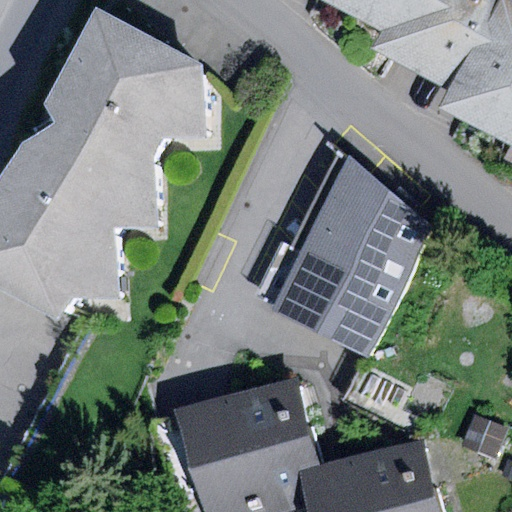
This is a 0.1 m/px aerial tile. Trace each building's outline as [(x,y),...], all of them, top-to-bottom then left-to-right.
[(312,0),(401,47),(425,0),(312,0)] [(511,0),(425,0),(401,47),(393,61),(454,93),(444,110),(511,145),(511,0)] [(203,68),(98,9),(45,103),(54,124),(23,143),(0,185),(0,287),(62,321),(75,299),(125,301),(116,232),(159,229),(154,157),(166,139),(206,140),(203,68)] [(427,224),(348,159),(278,309),(367,351),(427,224)] [(426,378),(367,351),(345,403),(403,429),(426,378)] [(297,379),(178,412),(180,417),(200,491),(205,511),(289,511),(308,507),(330,501),(321,467),(297,379)] [(476,414),(461,448),(495,463),(510,429),(476,414)] [(200,491),(180,417),(154,425),(174,498),(200,491)] [(447,511),(429,439),(321,467),(330,501),(308,507),(309,511),(447,511)]
